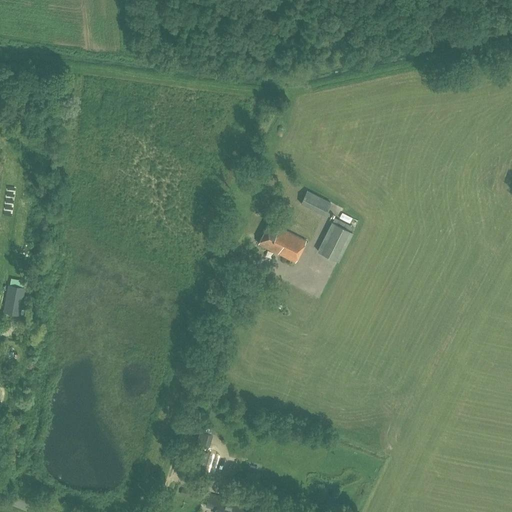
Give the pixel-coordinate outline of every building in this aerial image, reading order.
[(338,261),(353,232),(332,222),(317,251),(338,261)] [(295,262),(305,241),(269,223),(259,244),(295,262)] [(24,287),(9,285),(4,311),(19,314),(24,287)] [(22,343),(23,334),(16,333),(14,342),(22,343)] [(0,360),(7,361),(8,349),(1,348),(0,359),(0,360)] [(204,472),(205,467),(210,453),(210,451),(207,451),(209,444),(210,445),(213,434),(200,430),(197,441),(198,441),(196,448),(195,448),(189,468),(204,472)] [(257,487),(260,474),(247,471),(244,483),(257,487)] [(248,511),(249,508),(220,500),(221,496),(209,493),(206,506),(216,508),(214,511),(248,511)]
